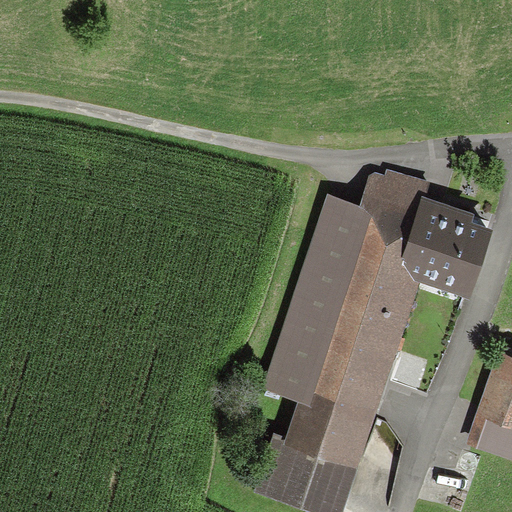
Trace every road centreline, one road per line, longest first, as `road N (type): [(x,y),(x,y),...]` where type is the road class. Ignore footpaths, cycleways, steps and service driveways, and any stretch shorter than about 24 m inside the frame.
road 1 (track): [(511,151),(345,164),(255,153),(0,95)]
road 2 (residential): [(511,206),(406,511)]
